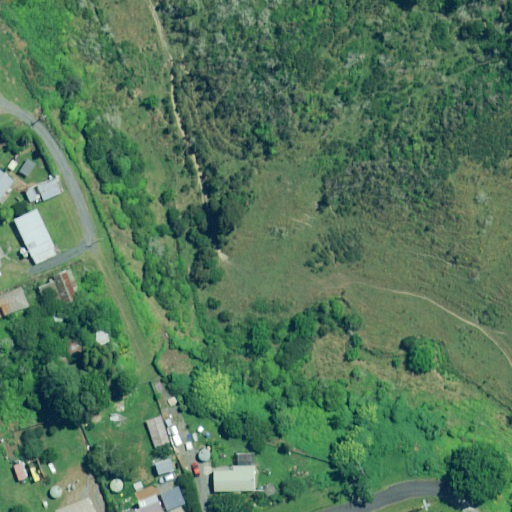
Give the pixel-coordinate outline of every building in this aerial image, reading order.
[(16,182),(0,169),(0,201),(1,202),(16,182)] [(63,193),(57,177),(37,186),(43,201),(63,193)] [(57,255),(38,211),(16,221),(28,248),(21,251),(24,258),(32,255),(36,264),(57,255)] [(82,297),(73,270),(54,277),(56,281),(39,287),(43,298),(51,295),(55,307),(82,297)] [(0,318),(31,306),(23,287),(0,296),(0,318)] [(61,324),(55,309),(41,315),(47,329),(61,324)] [(106,326),(93,331),(78,337),(80,343),(68,347),(74,363),(115,348),(106,326)] [(181,435),(175,415),(166,418),(172,437),(181,435)] [(169,443),(161,417),(148,421),(156,447),(169,443)] [(254,491),(254,458),(231,458),(232,470),(215,470),(215,491),(254,491)] [(177,471),(174,460),(157,464),(159,475),(177,471)] [(185,503),(180,489),(161,496),(166,511),(185,503)] [(161,511),(155,496),(139,502),(142,509),(133,511),(161,511)]
